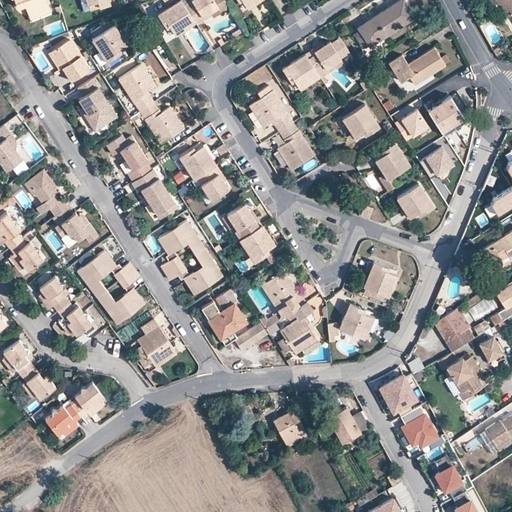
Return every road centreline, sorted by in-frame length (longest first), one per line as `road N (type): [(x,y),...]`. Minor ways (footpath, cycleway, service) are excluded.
road 1 (residential): [(0,42),(198,346),(210,383)]
road 2 (residential): [(346,0),(221,88),(277,195)]
road 3 (residential): [(0,280),(54,350),(113,364),(148,403)]
road 4 (residential): [(503,90),(438,255)]
road 5 (residential): [(352,371),(429,511)]
road 6 (residential): [(277,195),(321,271),(342,262),(355,224)]
road 7 (residential): [(438,255),(401,340),(352,371)]
road 8 (residential): [(352,371),(210,383)]
